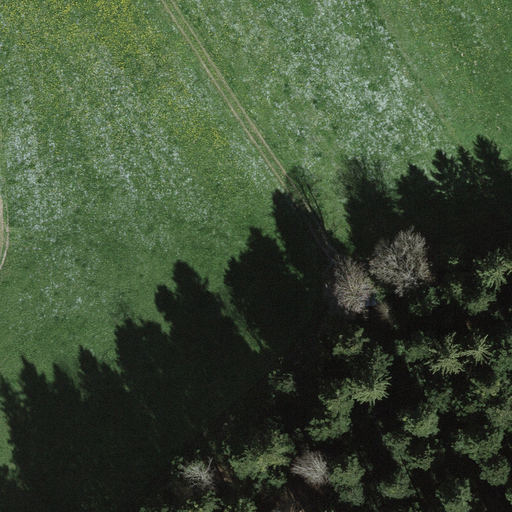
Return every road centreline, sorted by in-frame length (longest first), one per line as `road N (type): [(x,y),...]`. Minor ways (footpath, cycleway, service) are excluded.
road 1 (track): [(122,511),(252,390),(365,264),(511,217)]
road 2 (track): [(166,0),(283,179),(365,264)]
